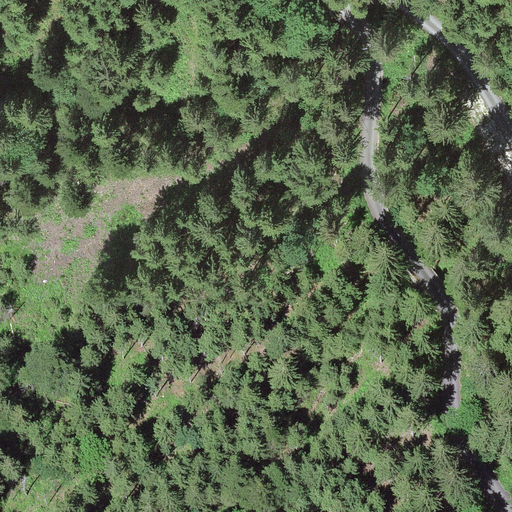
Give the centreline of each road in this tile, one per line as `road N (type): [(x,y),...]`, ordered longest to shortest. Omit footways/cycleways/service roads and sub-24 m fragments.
road 1 (unclassified): [(332,0),(370,37),(363,148),(370,193),(445,300),(452,427),(504,511)]
road 2 (track): [(406,0),(511,136)]
